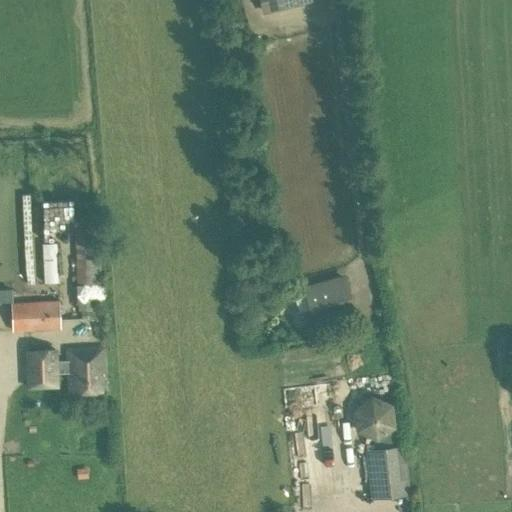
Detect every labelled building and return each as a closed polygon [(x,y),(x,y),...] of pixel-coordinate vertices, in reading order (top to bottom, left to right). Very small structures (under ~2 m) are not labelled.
[(259,0),(263,14),(313,2),(312,0),(259,0)] [(73,204),(76,301),(99,300),(97,203),(73,204)] [(204,246),(222,246),(221,232),(203,233),(204,246)] [(313,315),(353,303),(346,280),(306,292),(313,315)] [(0,290),(0,301),(12,301),(12,290),(0,290)] [(12,331),(59,328),(58,299),(10,302),(12,331)] [(72,326),(92,326),(92,306),(72,306),(72,326)] [(68,392),(105,391),(103,347),(66,349),(67,360),(55,361),(55,349),(26,351),(28,387),(56,386),(56,373),(67,372),(68,392)] [(346,428),(387,431),(389,397),(348,395),(346,428)] [(370,500),(408,495),(401,447),(364,452),(370,500)]
